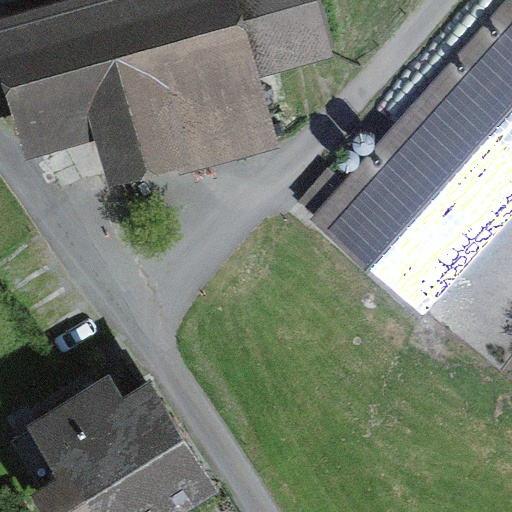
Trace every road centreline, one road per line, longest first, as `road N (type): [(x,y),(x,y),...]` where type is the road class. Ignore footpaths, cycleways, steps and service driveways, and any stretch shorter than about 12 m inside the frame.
road 1 (residential): [(146,329),(437,0)]
road 2 (unclassified): [(146,329),(0,149)]
road 3 (unclassified): [(265,511),(146,329)]
